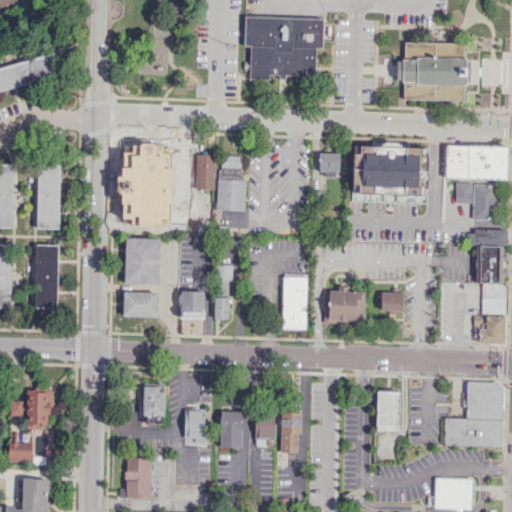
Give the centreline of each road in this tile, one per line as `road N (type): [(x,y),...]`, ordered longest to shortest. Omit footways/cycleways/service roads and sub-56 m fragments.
road 1 (residential): [(511,362),(0,345)]
road 2 (tertiary): [(98,0),(89,511)]
road 3 (residential): [(511,126),(97,114)]
